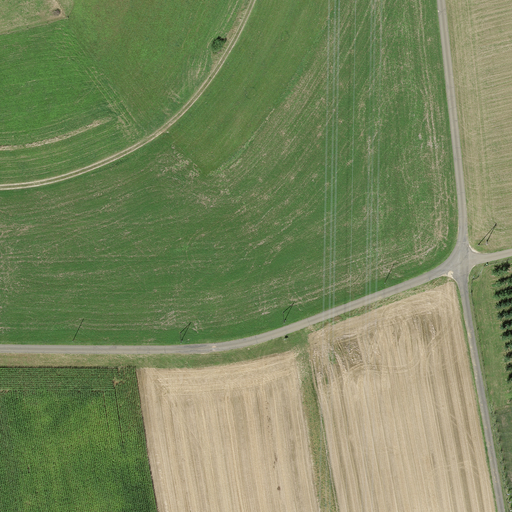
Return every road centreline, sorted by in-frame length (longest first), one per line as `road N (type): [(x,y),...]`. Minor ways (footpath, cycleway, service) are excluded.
road 1 (unclassified): [(461,265),(221,347),(0,348)]
road 2 (track): [(0,188),(86,169),(170,124),(205,86),(251,0)]
road 3 (unclassified): [(439,0),(461,265)]
road 4 (unclassified): [(501,511),(461,265)]
